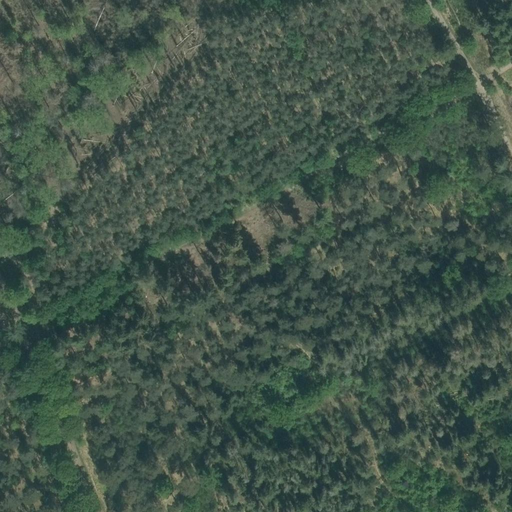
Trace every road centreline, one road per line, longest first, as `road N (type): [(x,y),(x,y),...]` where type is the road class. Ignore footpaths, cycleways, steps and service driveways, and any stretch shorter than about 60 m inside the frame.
road 1 (track): [(23,323),(178,250),(476,82)]
road 2 (track): [(23,323),(104,511)]
road 3 (track): [(511,144),(430,0)]
